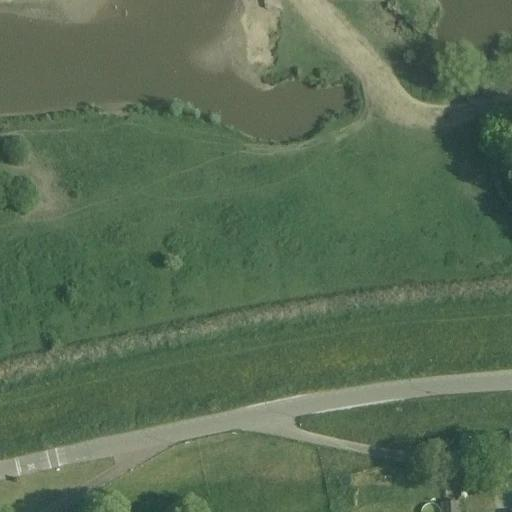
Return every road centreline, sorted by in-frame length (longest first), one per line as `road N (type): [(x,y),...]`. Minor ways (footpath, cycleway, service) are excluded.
road 1 (unclassified): [(0,473),(212,424),(511,380)]
road 2 (track): [(445,115),(410,104),(313,0)]
